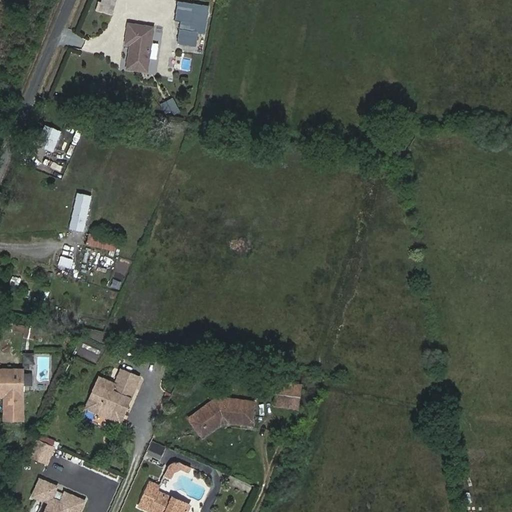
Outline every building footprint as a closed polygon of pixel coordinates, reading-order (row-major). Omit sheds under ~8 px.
[(181,0),(176,37),(191,40),(197,3),(181,0)] [(127,41),(123,64),(142,67),(150,26),(126,22),(123,40),(127,41)] [(46,125),(37,145),(53,151),(61,131),(46,125)] [(91,196),(77,193),(70,228),(83,231),(91,196)] [(88,231),(86,244),(116,250),(118,238),(88,231)] [(122,242),(108,287),(122,291),(136,246),(122,242)] [(71,267),(74,258),(61,254),(58,263),(71,267)] [(114,406),(122,410),(122,409),(137,375),(118,367),(112,382),(109,389),(93,382),(83,404),(110,416),(114,406)] [(17,373),(0,373),(0,398),(0,423),(18,423),(17,373)] [(109,389),(112,382),(96,375),(93,382),(109,389)] [(278,380),(276,407),(301,409),(303,382),(278,380)] [(217,404),(218,394),(211,393),(206,398),(213,407),(217,405),(217,404)] [(248,398),(218,394),(217,404),(217,405),(213,407),(206,398),(190,411),(204,429),(215,420),(216,419),(217,416),(221,415),(223,417),(246,419),(248,398)] [(118,419),(122,410),(114,406),(110,416),(118,419)] [(198,434),(204,429),(190,411),(184,416),(198,434)] [(36,438),(29,456),(48,464),(56,446),(36,438)] [(148,455),(161,459),(165,445),(152,441),(148,455)] [(168,467),(164,476),(171,479),(174,473),(181,470),(189,474),(192,468),(179,463),(174,463),(171,464),(168,467)] [(81,511),(86,502),(66,493),(62,503),(60,506),(55,504),(56,500),(53,499),(58,487),(41,480),(34,497),(45,502),(43,506),(46,507),(43,511),(81,511)] [(183,511),(186,505),(155,492),(157,487),(147,482),(137,506),(152,511),(183,511)]
